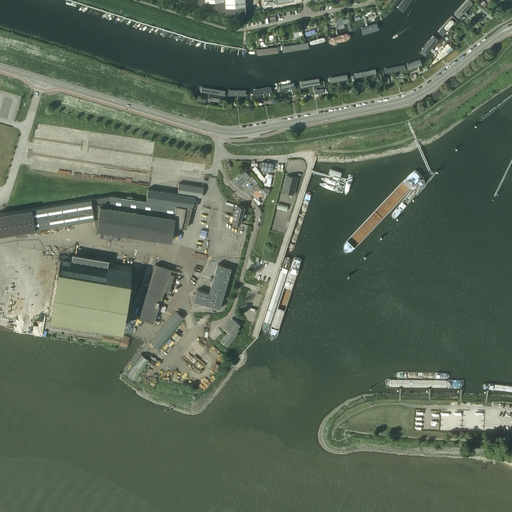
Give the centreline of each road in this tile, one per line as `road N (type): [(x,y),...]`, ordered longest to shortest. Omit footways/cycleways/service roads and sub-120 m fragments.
road 1 (tertiary): [(219,131),(405,100),(497,35)]
road 2 (unclassified): [(218,152),(309,160),(254,335)]
road 3 (unclassified): [(218,162),(256,220),(233,310),(211,325)]
road 4 (tertiary): [(40,80),(219,131)]
road 5 (unclassified): [(307,15),(235,30),(132,0)]
